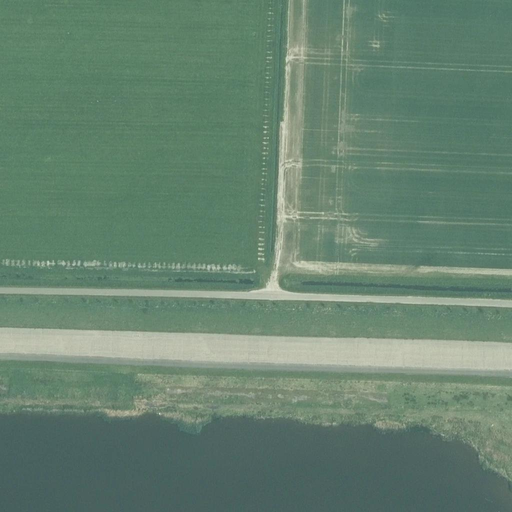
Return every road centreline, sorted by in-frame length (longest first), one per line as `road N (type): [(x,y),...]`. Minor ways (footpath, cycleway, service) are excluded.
road 1 (unclassified): [(0,357),(511,374)]
road 2 (unclassified): [(511,304),(0,290)]
